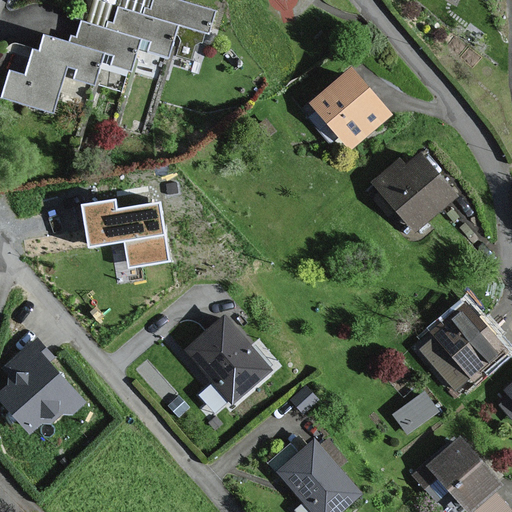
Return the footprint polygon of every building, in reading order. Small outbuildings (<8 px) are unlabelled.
[(145,8),(143,15),(177,24),(207,33),(214,11),(176,0),(154,0),(153,5),(152,10),(145,8)] [(108,23),(106,29),(141,39),(150,41),(147,52),(167,58),(177,24),(143,15),(120,8),(116,21),(115,25),(108,23)] [(71,37),(69,45),(102,55),(113,58),(109,70),(130,76),(141,39),(106,29),(83,22),(79,35),(78,39),(71,37)] [(9,79),(4,96),(53,111),(66,66),(76,69),(73,79),(93,85),(102,55),(69,45),(45,38),(41,53),(34,51),(27,76),(11,71),(9,79)] [(385,118),(345,73),(308,106),(347,150),(385,118)] [(402,170),(396,163),(372,183),(413,231),(450,199),(416,158),(402,170)] [(116,211),(114,201),(83,206),(90,247),(126,242),(130,267),(169,260),(160,204),(116,211)] [(505,352),(463,305),(429,335),(471,382),(505,352)] [(267,372),(223,320),(185,352),(230,404),(267,372)] [(43,352),(33,340),(0,368),(0,369),(10,382),(0,390),(0,399),(30,435),(44,422),(48,427),(64,414),(69,420),(83,407),(39,356),(43,352)] [(511,381),(503,389),(511,400),(511,381)] [(394,409),(409,431),(440,408),(424,387),(394,409)] [(314,401),(303,390),(291,401),(302,413),(314,401)] [(501,488),(458,439),(430,463),(428,460),(413,474),(425,488),(434,480),(461,511),(473,511),(493,495),(501,488)] [(339,511),(357,498),(311,443),(275,473),(308,511),(339,511)]
